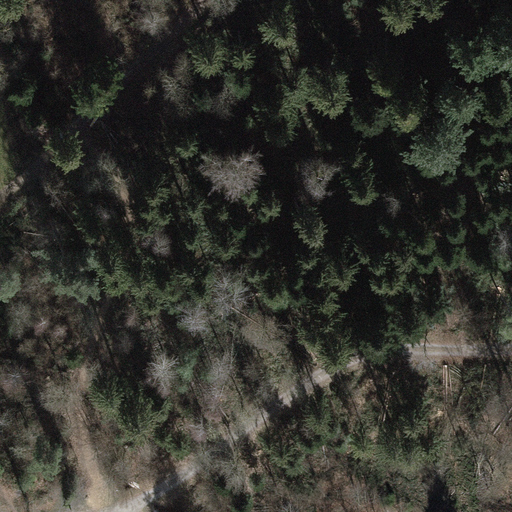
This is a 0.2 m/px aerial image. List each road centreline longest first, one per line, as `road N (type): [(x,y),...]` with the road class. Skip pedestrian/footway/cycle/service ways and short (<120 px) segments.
road 1 (track): [(511,344),(388,343),(273,399),(139,499)]
road 2 (track): [(203,0),(78,126)]
